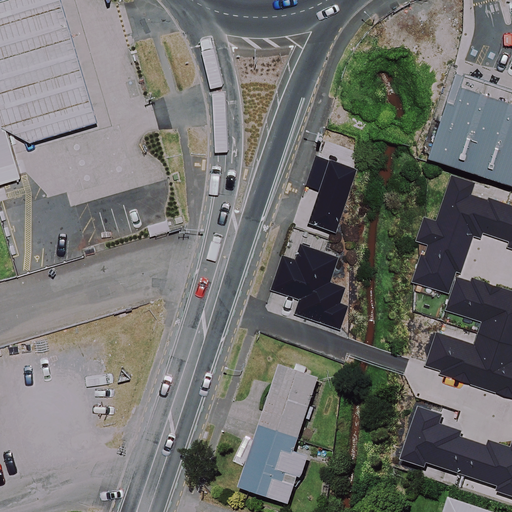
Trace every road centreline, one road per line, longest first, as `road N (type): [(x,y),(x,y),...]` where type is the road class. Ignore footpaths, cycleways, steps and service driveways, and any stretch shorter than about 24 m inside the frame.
road 1 (secondary): [(336,0),(282,117),(253,215),(223,258)]
road 2 (secondary): [(145,511),(223,258)]
road 3 (secondary): [(223,258),(221,88),(194,3)]
road 4 (primary): [(328,0),(309,11),(242,18),(194,3)]
